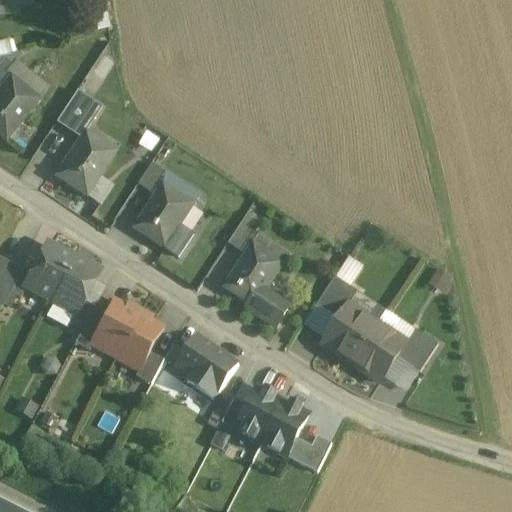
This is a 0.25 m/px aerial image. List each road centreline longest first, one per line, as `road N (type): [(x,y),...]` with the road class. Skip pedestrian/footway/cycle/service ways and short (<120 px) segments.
road 1 (residential): [(511,464),(355,410),(0,178)]
road 2 (track): [(387,0),(504,462)]
